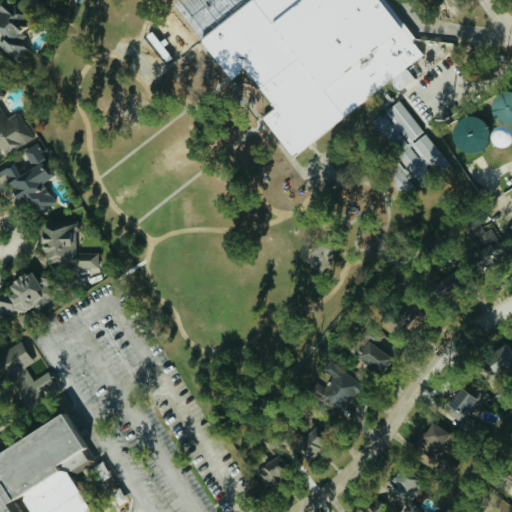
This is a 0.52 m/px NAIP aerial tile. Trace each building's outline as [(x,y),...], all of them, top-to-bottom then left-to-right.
[(199,40),(217,26),(248,0),(378,0),(407,35),(422,53),(287,160),(261,125),(227,79),(199,40)] [(2,45),(22,62),(34,48),(26,41),(42,21),(20,2),(1,26),(11,34),(2,45)] [(0,156),(38,140),(25,111),(11,118),(3,100),(8,97),(3,86),(0,87),(0,156)] [(64,174),(52,161),(55,157),(41,142),(29,152),(37,160),(27,169),(17,158),(4,170),(45,215),(60,201),(49,188),(64,174)] [(491,230),(481,218),(470,227),(488,250),(484,254),(492,265),(511,249),(511,248),(495,227),(491,230)] [(104,264),(104,253),(82,253),(82,222),(53,222),(54,265),(104,264)] [(29,312),(58,297),(52,286),(58,283),(53,273),(44,277),(42,272),(17,284),(21,293),(11,298),(7,290),(0,293),(0,297),(17,330),(34,322),(29,312)] [(388,336),(377,326),(358,349),(389,374),(401,358),(382,343),(388,336)] [(7,350),(33,411),(49,404),(45,395),(64,387),(58,371),(36,380),(30,365),(38,361),(29,341),(7,350)] [(511,349),(503,356),(511,369),(511,368),(511,349)] [(334,358),(326,368),(337,377),(331,385),(353,402),(360,394),(366,399),(373,390),(334,358)] [(508,405),(511,400),(511,387),(508,384),(497,395),(508,405)] [(486,398),(468,385),(449,411),(466,424),(486,398)] [(0,511),(0,447),(53,412),(88,463),(66,479),(85,511),(0,511)] [(447,456),(458,431),(438,422),(433,433),(427,430),(420,443),(447,456)] [(316,463),(338,443),(324,428),(302,448),(316,463)] [(281,487),(298,470),(284,455),(267,472),(281,487)] [(422,506),(428,468),(407,465),(401,502),(422,506)] [(395,511),(396,511),(382,496),(364,511),(395,511)]
